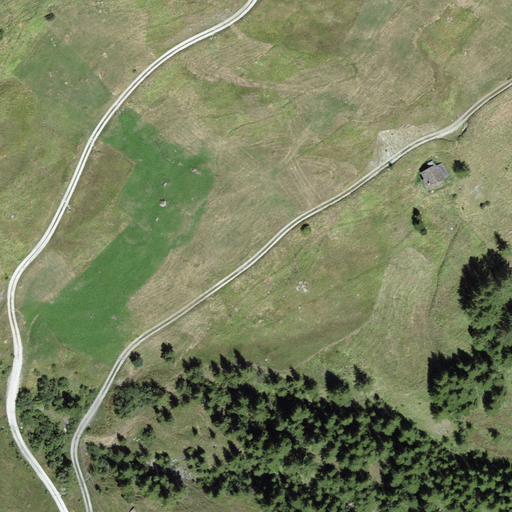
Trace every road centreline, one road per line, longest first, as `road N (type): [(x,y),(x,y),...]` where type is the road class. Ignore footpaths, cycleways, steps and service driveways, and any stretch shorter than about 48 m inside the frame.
road 1 (track): [(89,511),(74,439),(131,345),(301,218),(511,80)]
road 2 (track): [(64,511),(12,423),(12,282),(50,230),(107,114),(162,58),(252,0)]
